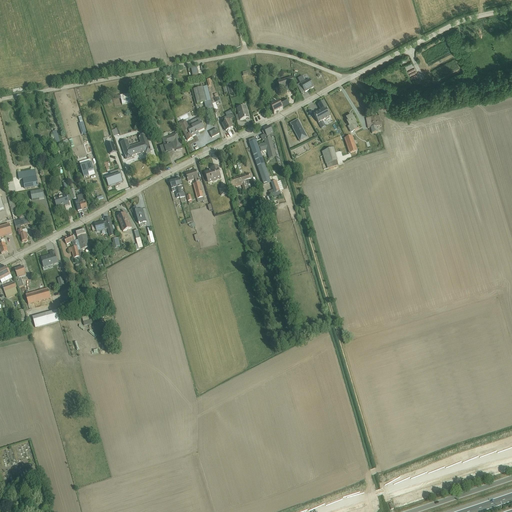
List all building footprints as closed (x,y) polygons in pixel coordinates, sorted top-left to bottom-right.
[(300,84),(305,93),(314,88),(314,87),(314,86),(313,85),(312,84),(310,80),(306,83),(302,77),(298,79),(300,84)] [(292,79),(278,83),(280,90),(285,89),(286,92),(291,90),(290,87),(295,86),(292,79)] [(231,81),(227,82),(231,95),(235,94),(233,85),(231,81)] [(305,93),(300,84),(296,86),(301,95),(305,93)] [(207,87),(193,90),(197,105),(204,103),(206,111),(213,109),(207,87)] [(130,95),(113,97),(113,101),(121,99),(121,101),(122,101),(122,105),(131,104),(130,95)] [(279,103),(282,109),(289,105),(287,100),(285,100),(279,103)] [(282,109),(279,103),(270,108),(274,115),(281,112),(283,110),(282,109)] [(321,112),(314,116),(319,124),(331,118),(326,110),(328,110),(324,103),(318,106),(321,112)] [(238,115),(240,121),(249,119),(246,107),(242,108),(241,106),(236,107),(238,115)] [(224,121),(221,123),(226,132),(233,128),(232,126),(233,125),(232,123),(231,123),(229,121),(234,118),(232,115),(223,119),(224,121)] [(352,116),(346,119),(348,122),(347,123),(349,127),(348,128),(351,134),(359,129),(352,116)] [(380,117),(366,119),(368,129),(371,129),(372,134),(378,133),(377,128),(382,127),(380,117)] [(155,121),(152,123),(152,124),(155,133),(160,131),(158,126),(157,126),(156,123),(155,121)] [(187,129),(189,128),(185,121),(179,125),(188,142),(193,139),(192,137),(191,138),(190,137),(187,129)] [(191,138),(192,137),(196,135),(195,134),(204,130),(201,123),(198,125),(196,121),(189,124),(191,127),(189,128),(187,129),(190,137),(191,138)] [(298,121),(290,125),(300,143),(307,139),(298,121)] [(266,135),(261,137),(263,142),(264,141),(269,160),(277,158),(274,147),(275,147),(274,144),(273,145),(271,138),(275,137),(270,127),(263,130),(263,131),(265,134),(266,135)] [(217,129),(209,133),(212,139),(219,135),(217,129)] [(176,150),(182,148),(177,134),(168,137),(167,133),(161,135),(162,139),(164,146),(164,147),(174,144),(176,150)] [(56,146),(59,146),(60,145),(57,134),(54,135),(53,136),(54,139),(52,140),(53,144),(56,144),(56,146)] [(128,141),(121,144),(126,161),(132,159),(131,157),(140,154),(145,152),(146,154),(151,152),(145,135),(139,138),(141,144),(130,148),(128,141)] [(353,137),(339,141),(344,156),(357,152),(353,137)] [(114,144),(107,146),(110,155),(117,153),(114,144)] [(164,147),(164,146),(160,147),(163,156),(168,155),(167,154),(174,151),(176,151),(176,152),(182,150),(182,148),(176,150),(174,144),(164,147)] [(258,146),(251,149),(263,184),(264,184),(264,186),(271,184),(270,182),(271,182),(258,146)] [(327,151),(322,153),(326,165),(328,169),(338,166),(337,162),(338,161),(334,149),(327,151)] [(90,160),(79,163),(81,167),(80,167),(84,179),(89,177),(88,173),(94,172),(92,164),(91,164),(90,160)] [(212,171),(205,173),(208,184),(221,180),(219,173),(220,173),(218,167),(211,169),(212,171)] [(36,170),(18,174),(19,181),(23,180),(25,191),(39,188),(36,170)] [(242,183),(240,177),(233,179),(234,180),(230,181),(226,170),(224,171),(231,196),(234,195),(232,189),(236,188),(242,187),(244,195),(247,194),(243,183),(242,183)] [(111,178),(106,180),(109,189),(123,184),(121,178),(122,178),(120,171),(110,174),(111,178)] [(196,171),(185,174),(188,183),(195,180),(196,183),(196,184),(193,185),(198,203),(205,202),(199,183),(198,184),(198,183),(199,182),(196,171)] [(243,183),(247,194),(250,193),(250,194),(259,191),(258,189),(255,190),(253,183),(254,183),(252,177),(251,174),(240,177),(242,183),(243,183)] [(175,181),(180,198),(180,199),(186,198),(184,194),(182,194),(181,189),(183,189),(183,187),(182,187),(180,179),(175,181)] [(180,198),(175,181),(170,182),(173,193),(175,192),(177,199),(180,198)] [(276,181),(271,183),(274,194),(280,192),(276,181)] [(226,188),(219,190),(221,197),(228,195),(226,188)] [(43,191),(31,194),(32,201),(44,199),(43,191)] [(69,203),(67,197),(66,195),(61,197),(54,199),(57,208),(64,206),(65,207),(69,205),(69,203)] [(79,202),(75,204),(78,214),(88,211),(84,196),(77,198),(79,202)] [(13,197),(8,199),(12,214),(18,213),(15,201),(15,202),(13,197)] [(136,207),(131,210),(136,219),(138,224),(139,224),(139,225),(146,223),(142,210),(138,211),(136,207)] [(126,214),(118,217),(124,232),(132,229),(126,214)] [(16,229),(21,227),(30,225),(28,218),(14,222),(16,229)] [(95,226),(96,232),(97,233),(106,231),(105,231),(107,230),(110,238),(115,236),(110,218),(105,220),(106,222),(103,223),(103,222),(94,225),(95,226)] [(10,225),(0,227),(0,250),(0,251),(2,255),(8,253),(5,244),(6,244),(5,241),(4,240),(1,241),(1,240),(13,236),(10,225)] [(21,227),(16,229),(17,233),(18,233),(19,237),(20,237),(22,243),(24,243),(25,243),(27,243),(27,242),(28,242),(27,239),(28,238),(27,234),(28,233),(27,231),(26,230),(23,231),(21,227)] [(138,231),(134,232),(136,240),(139,250),(143,249),(138,231)] [(78,241),(81,251),(90,248),(86,235),(77,238),(78,241)] [(78,252),(75,242),(73,236),(64,240),(67,245),(72,243),(74,248),(69,250),(69,254),(72,253),(73,260),(74,259),(75,263),(76,262),(77,264),(80,263),(79,261),(80,261),(78,252)] [(271,241),(261,244),(264,254),(278,250),(276,244),(272,245),(271,241)] [(51,256),(41,259),(44,268),(58,264),(54,252),(50,253),(51,256)] [(7,268),(0,271),(0,280),(2,285),(12,279),(7,268)] [(23,268),(15,271),(17,278),(15,279),(18,289),(24,287),(21,280),(20,281),(20,279),(27,277),(23,268)] [(14,283),(2,287),(7,299),(18,295),(16,289),(17,288),(16,284),(15,284),(14,283)] [(48,289),(26,295),(29,306),(51,300),(48,289)] [(23,310),(17,312),(19,322),(26,320),(23,310)] [(57,311),(32,318),(35,329),(60,322),(57,311)] [(88,317),(82,318),(84,326),(92,324),(91,321),(89,322),(88,317)]
